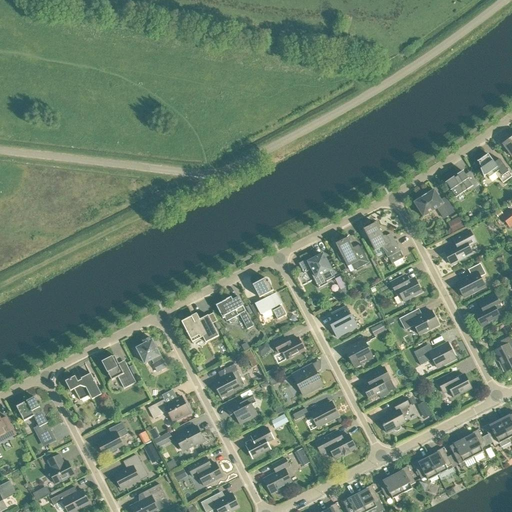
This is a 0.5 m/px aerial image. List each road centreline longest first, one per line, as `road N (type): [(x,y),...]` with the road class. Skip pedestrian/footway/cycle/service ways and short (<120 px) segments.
road 1 (unclassified): [(0,150),(215,175),(417,67),(503,0)]
road 2 (track): [(215,175),(0,286)]
road 3 (residential): [(497,396),(394,197)]
road 4 (residential): [(380,456),(278,258)]
road 5 (residential): [(262,511),(161,316)]
road 6 (residential): [(114,511),(43,375)]
road 7 (residential): [(394,197),(511,119)]
road 8 (residential): [(43,375),(161,316)]
road 9 (residential): [(380,456),(497,396)]
road 10 (residential): [(278,258),(394,197)]
road 11 (residential): [(161,316),(278,258)]
